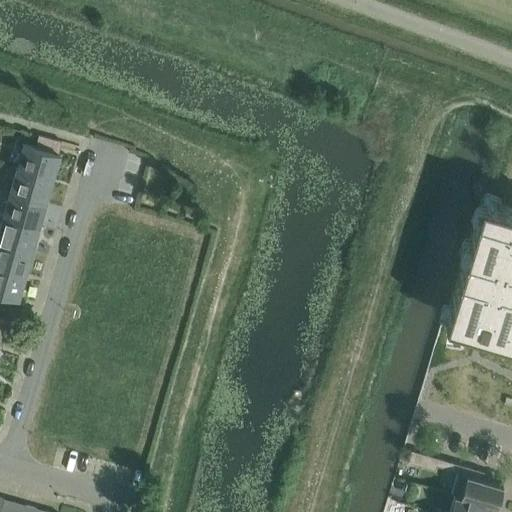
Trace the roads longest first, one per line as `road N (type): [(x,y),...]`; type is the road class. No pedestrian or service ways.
road 1 (residential): [(8,463),(101,159)]
road 2 (unclassified): [(511,72),(313,0)]
